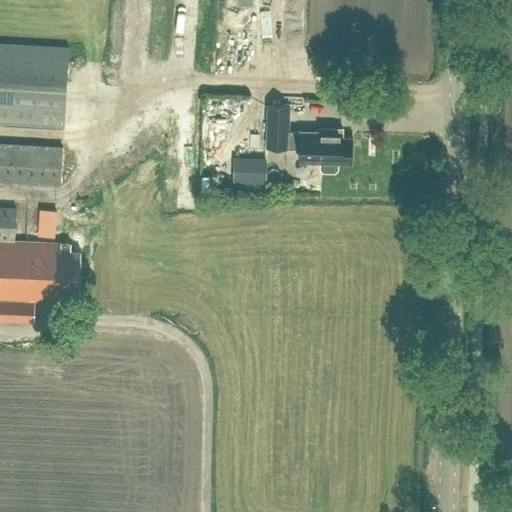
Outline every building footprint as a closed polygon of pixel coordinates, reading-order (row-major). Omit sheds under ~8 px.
[(0,122),(63,126),(68,46),(0,41),(0,122)] [(287,147),(289,103),(267,103),(265,146),(287,147)] [(317,126),(317,130),(299,129),(298,159),(318,160),(317,167),(320,170),(332,170),(335,167),(335,161),(350,161),(351,136),(339,136),(340,127),(317,126)] [(0,182),(60,186),(62,145),(0,141),(0,182)] [(209,178),(235,179),(236,151),(210,151),(209,178)] [(41,203),(42,232),(59,231),(58,202),(41,203)] [(0,318),(34,320),(35,299),(58,300),(59,293),(78,294),(80,250),(70,249),(70,242),(14,240),(16,206),(0,205),(0,318)]
